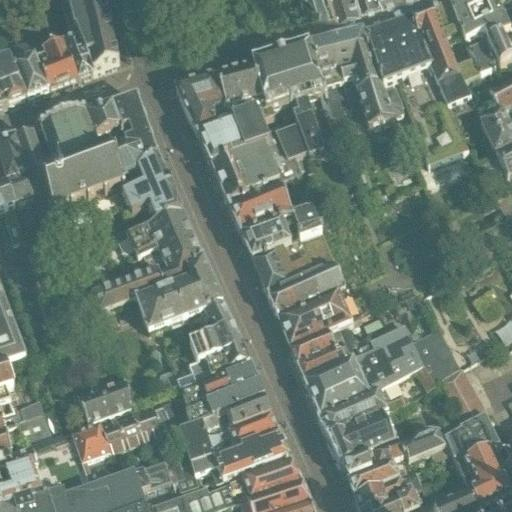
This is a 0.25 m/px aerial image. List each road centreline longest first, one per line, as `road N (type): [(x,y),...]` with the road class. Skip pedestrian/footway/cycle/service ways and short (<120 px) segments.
road 1 (residential): [(329,511),(150,87)]
road 2 (unclassified): [(418,0),(150,87)]
road 3 (unclassified): [(0,134),(150,87)]
